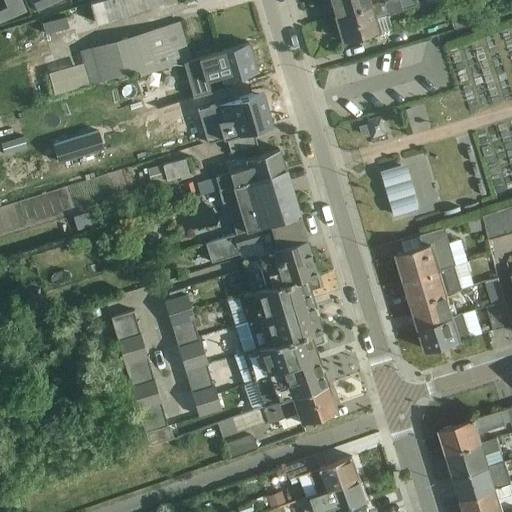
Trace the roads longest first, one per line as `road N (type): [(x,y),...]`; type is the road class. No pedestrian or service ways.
road 1 (residential): [(275,0),(397,400)]
road 2 (residential): [(511,364),(397,400)]
